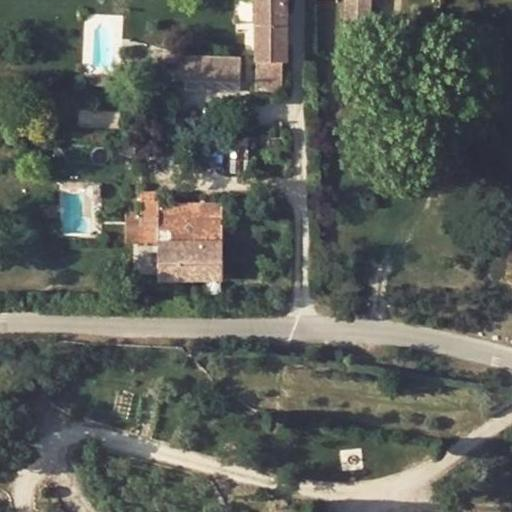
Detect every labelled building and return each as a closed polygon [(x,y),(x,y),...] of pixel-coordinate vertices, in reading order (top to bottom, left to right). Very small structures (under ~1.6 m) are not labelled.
[(288,61),(287,0),(254,0),(255,62),(258,62),(280,61),(288,61)] [(359,41),(358,0),(345,0),(346,41),(359,41)] [(426,23),(426,42),(442,41),(441,22),(426,23)] [(175,55),(175,81),(239,82),(239,56),(175,55)] [(258,92),(281,92),(280,61),(258,62),(258,92)] [(248,149),(248,139),(228,139),(229,149),(248,149)] [(144,204),(144,218),(144,242),(158,242),(159,280),(223,280),(222,204),(144,204)] [(130,218),(130,243),(144,242),(144,218),(130,218)]
